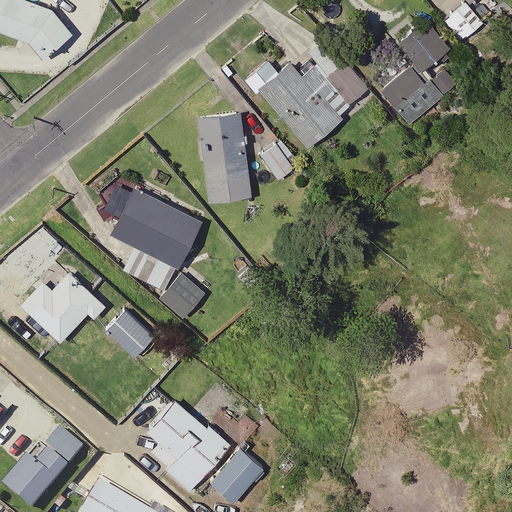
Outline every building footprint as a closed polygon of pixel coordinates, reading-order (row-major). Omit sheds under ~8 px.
[(50,4),(37,0),(0,0),(0,28),(28,39),(41,55),(72,30),(50,4)] [(461,0),(447,12),(466,34),(481,22),(463,0),(461,0)] [(399,42),(420,66),(448,44),(427,19),(399,42)] [(287,57),(256,83),(305,143),(340,114),(319,89),(316,92),(287,57)] [(409,61),(380,86),(409,120),(443,92),(430,76),(427,73),(422,77),(409,61)] [(456,81),(443,66),(430,76),(443,92),(456,81)] [(249,191),(238,106),(196,111),(207,197),(249,191)] [(293,165),(275,139),(259,150),(277,177),(293,165)] [(203,216),(132,181),(108,229),(133,242),(175,263),(178,264),(203,216)] [(133,242),(122,265),(163,286),(175,263),(133,242)] [(42,276),(18,300),(59,339),(87,310),(93,315),(105,302),(67,266),(50,284),(42,276)] [(205,290),(180,268),(158,294),(182,315),(205,290)] [(154,334),(123,305),(105,324),(135,353),(154,334)] [(163,464),(189,486),(230,439),(208,421),(206,423),(173,395),(145,428),(157,438),(148,448),(165,462),(163,464)] [(3,482),(32,507),(83,445),(60,426),(45,443),(47,446),(36,460),(27,453),(3,482)] [(263,465),(239,444),(208,479),(232,500),(263,465)] [(156,511),(99,478),(78,511),(156,511)]
